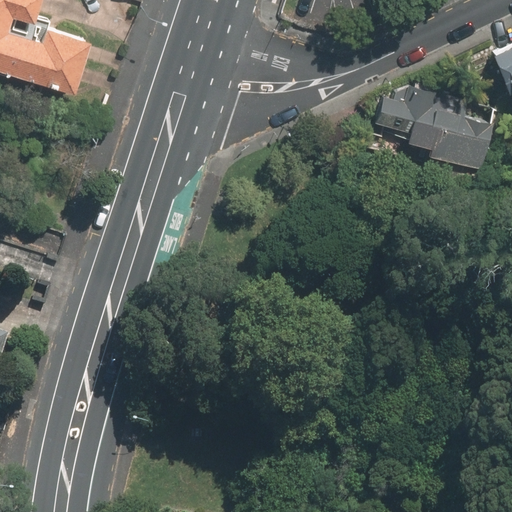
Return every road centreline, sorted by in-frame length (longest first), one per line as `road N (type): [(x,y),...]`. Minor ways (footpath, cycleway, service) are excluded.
road 1 (primary): [(177,108),(87,379),(58,511)]
road 2 (residential): [(359,68),(234,111),(177,108)]
road 3 (residential): [(201,44),(306,71),(359,68)]
road 4 (residential): [(359,68),(492,0)]
